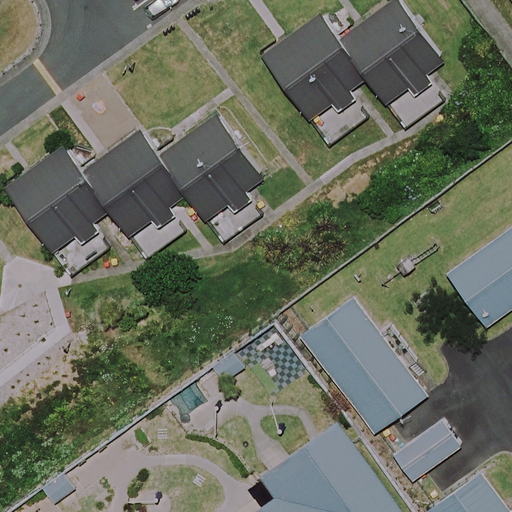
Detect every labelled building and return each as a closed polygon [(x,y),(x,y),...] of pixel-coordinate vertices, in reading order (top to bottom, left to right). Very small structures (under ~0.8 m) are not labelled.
[(369,78),(407,128),(447,98),(429,74),(444,63),(396,0),(390,0),(340,39),(369,78)] [(340,39),(321,15),(265,58),(331,145),(369,116),(351,92),(369,78),(340,39)] [(187,197),(225,248),(265,217),(247,193),(261,182),(212,117),(157,158),(187,197)] [(109,214),(148,265),(187,235),(168,211),(187,197),(157,158),(139,134),(82,177),(109,214)] [(82,177),(61,150),(3,194),(69,282),(110,251),(91,227),(109,214),(82,177)] [(511,306),(511,225),(448,271),(486,325),(511,306)] [(426,395),(354,295),(301,333),(372,433),(426,395)] [(264,377),(263,382),(263,387),(263,392),(265,397),(267,401),(270,405),(274,408),(278,411),(282,413),(287,414),(292,414),(297,414),(302,412),(306,410),(310,407),(314,403),(316,399),(318,395),(319,390),(320,385),(319,380),(318,375),(315,371),(312,367),(309,363),(304,361),(300,359),(295,358),(290,357),(285,358),(280,360),(276,362),(272,365),(269,368),(266,373),(264,377)] [(201,410),(201,414),(201,421),(202,423),(203,428),(206,431),(209,435),(212,438),(216,440),(221,441),(225,442),(230,442),(234,441),(239,439),(242,437),(246,434),(249,430),(251,426),(252,422),(253,417),(253,413),(252,408),(250,404),(248,400),(245,397),(241,394),(237,392),(233,390),(228,390),(224,390),(219,391),(215,392),(211,395),(208,398),(205,401),(203,405),(201,410)] [(469,446),(443,411),(387,452),(413,487),(469,446)] [(239,505),(228,511),(352,511),(300,437),(227,488),(239,505)] [(106,470),(107,475),(108,480),(110,484),(113,488),(116,491),(120,494),(125,496),(130,498),(135,498),(139,497),(144,496),(149,494),(153,491),(156,488),(159,484),(161,479),(162,475),(163,470),(162,465),(161,460),(159,456),(156,452),(152,448),(148,445),(144,443),(139,442),(134,442),(129,442),(125,443),(120,446),(116,448),(113,452),(110,456),(108,460),(107,465),(106,470)] [(511,511),(482,469),(426,508),(428,511),(511,511)]
